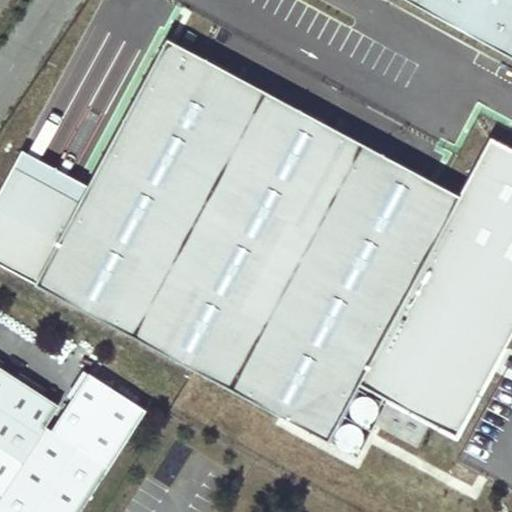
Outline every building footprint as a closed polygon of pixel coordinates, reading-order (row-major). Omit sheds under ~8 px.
[(511,0),(416,0),(415,3),(504,52),(511,36),(511,0)] [(511,374),(511,148),(489,136),(459,194),(421,174),(397,160),(324,122),(299,109),(228,71),(204,58),(166,37),(83,193),(16,157),(0,186),(0,262),(327,437),(357,381),(457,434),(480,390),(493,365),(510,374),(511,374)] [(238,53),(213,40),(204,58),(228,71),(238,53)] [(334,104),(309,91),(299,109),(324,122),(334,104)] [(431,156),(406,143),(397,160),(421,174),(431,156)] [(510,374),(493,365),(480,390),(497,399),(510,374)] [(0,511),(79,511),(108,467),(45,426),(58,405),(0,367),(0,511)]
